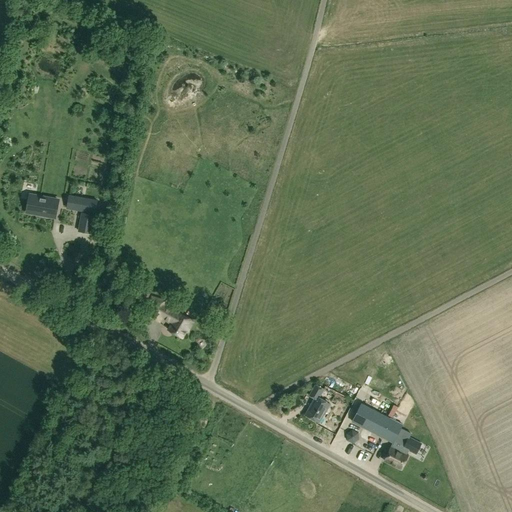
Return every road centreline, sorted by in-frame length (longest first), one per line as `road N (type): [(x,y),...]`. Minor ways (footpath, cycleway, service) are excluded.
road 1 (unclassified): [(429,511),(0,270)]
road 2 (unknown): [(511,266),(271,399),(259,415)]
